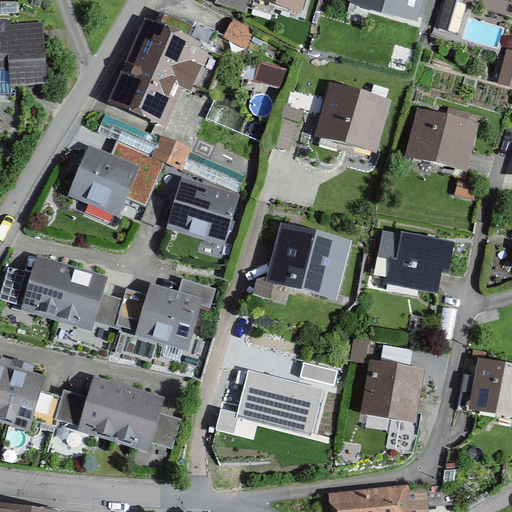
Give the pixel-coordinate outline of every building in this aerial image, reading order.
[(217,0),(216,4),(245,13),(248,0),(217,0)] [(265,0),(298,9),(301,0),(265,0)] [(415,0),(362,0),(412,14),(415,0)] [(470,3),(460,0),(441,0),(431,38),(457,46),(470,3)] [(511,0),(477,0),(476,6),(511,16),(511,0)] [(160,14),(134,74),(127,71),(114,99),(158,118),(173,83),(192,91),(194,87),(208,93),(222,60),(208,54),(215,38),(160,14)] [(0,23),(0,95),(12,96),(11,84),(28,82),(27,26),(9,28),(9,23),(0,23)] [(234,23),(226,38),(244,48),(252,33),(234,23)] [(511,61),(508,61),(501,83),(511,85),(511,61)] [(262,64),(258,80),(279,86),(284,70),(262,64)] [(322,132),(341,138),(338,150),(352,154),(356,142),(373,147),(385,106),(334,91),(322,132)] [(473,127),(459,123),(461,116),(449,113),(447,120),(422,114),(411,158),(462,170),(473,127)] [(105,114),(97,133),(238,194),(246,176),(105,114)] [(289,150),(298,122),(283,117),(274,145),(289,150)] [(91,153),(73,194),(117,213),(135,171),(91,153)] [(478,180),(461,176),(456,193),(474,197),(478,180)] [(235,200),(184,185),(171,227),(222,242),(235,200)] [(164,204),(151,198),(141,222),(154,228),(164,204)] [(316,288),(332,293),(344,248),(285,233),(274,278),(291,282),(290,287),(315,293),(316,288)] [(392,260),(386,291),(416,297),(418,289),(437,293),(441,272),(448,273),(453,247),(402,237),(401,239),(382,236),(378,257),(392,260)] [(24,308),(58,318),(71,273),(37,263),(24,308)] [(104,283),(71,273),(58,318),(91,328),(104,283)] [(153,291),(140,333),(185,347),(198,304),(153,291)] [(413,350),(384,345),(381,361),(410,366),(413,350)] [(337,372),(304,363),(301,377),(334,385),(337,372)] [(511,415),(511,371),(483,366),(481,379),(465,376),(459,406),(511,415)] [(411,373),(374,367),(366,411),(392,416),(393,411),(413,414),(418,383),(410,382),(411,373)] [(0,401),(9,372),(0,369),(0,401)] [(324,391),(248,371),(236,416),(312,435),(324,391)] [(42,382),(9,372),(0,401),(0,419),(29,428),(42,382)] [(94,383),(80,429),(114,439),(128,393),(94,383)] [(114,439),(148,449),(161,403),(128,393),(114,439)] [(337,511),(422,511),(421,490),(336,498),(337,511)]
